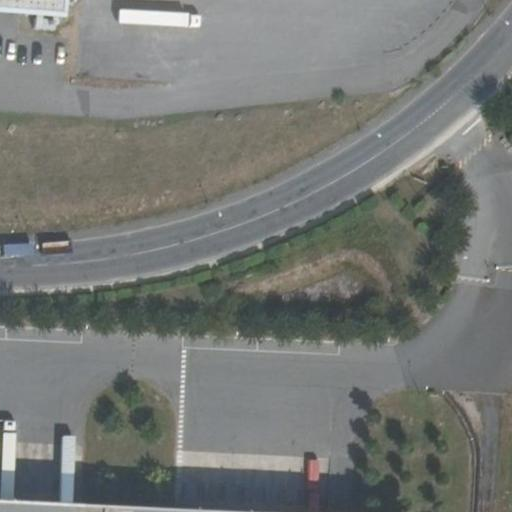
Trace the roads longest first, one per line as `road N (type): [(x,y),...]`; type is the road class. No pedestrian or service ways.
road 1 (unknown): [(441,106),(492,155),(498,175),(488,359),(0,348)]
road 2 (unclassified): [(0,267),(176,247),(292,202),(451,99),(511,36)]
road 3 (unknown): [(488,511),(488,359)]
